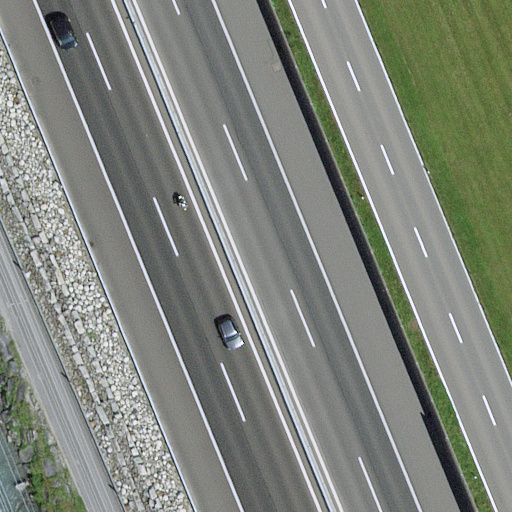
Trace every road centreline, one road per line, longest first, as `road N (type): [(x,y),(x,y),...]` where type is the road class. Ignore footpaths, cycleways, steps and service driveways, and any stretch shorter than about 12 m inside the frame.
road 1 (motorway): [(71,0),(279,511)]
road 2 (motorway): [(380,511),(173,0)]
road 3 (primary): [(321,0),(511,469)]
road 4 (track): [(105,511),(0,265)]
